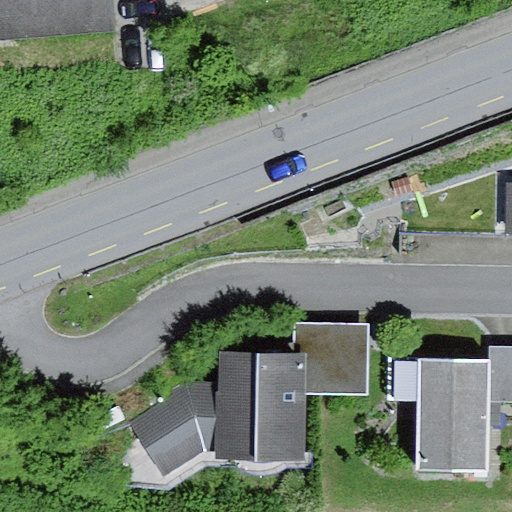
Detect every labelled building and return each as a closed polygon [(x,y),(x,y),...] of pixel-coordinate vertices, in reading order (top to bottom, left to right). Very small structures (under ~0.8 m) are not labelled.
[(0,0),(0,45),(116,36),(112,0),(0,0)] [(296,325),(295,356),(306,357),(305,399),(370,400),(372,326),(296,325)] [(511,349),(491,349),(491,361),(494,361),(493,406),(511,406),(511,349)] [(185,383),(127,425),(164,481),(203,454),(218,455),(221,461),(304,463),(305,399),(306,357),(295,356),(221,355),(219,386),(185,383)] [(493,406),(494,361),(491,361),(387,357),(386,404),(423,405),(420,478),(491,480),(493,406)]
